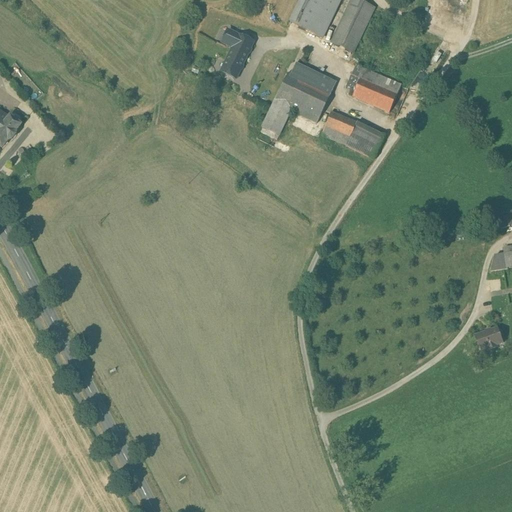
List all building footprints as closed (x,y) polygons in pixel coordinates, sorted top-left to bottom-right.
[(341,0),(299,0),(288,24),(323,40),(341,0)] [(375,9),(355,0),(350,0),(329,44),(352,55),(375,9)] [(448,13),(448,4),(431,4),(431,13),(448,13)] [(255,43),(227,30),(220,46),(230,51),(219,75),(236,83),(255,43)] [(292,63),(261,128),(279,137),(290,114),(317,127),(337,84),(292,63)] [(400,87),(355,67),(345,90),(350,92),(348,96),(388,114),(400,87)] [(0,110),(0,126),(9,116),(0,110)] [(381,136),(331,114),(321,137),(368,158),(381,136)] [(22,126),(9,115),(9,116),(0,126),(0,149),(1,151),(22,126)] [(511,213),(495,219),(498,231),(511,226),(511,213)] [(511,248),(503,250),(504,255),(495,256),(490,273),(511,269),(511,248)] [(485,332),(474,336),(479,351),(488,348),(489,351),(498,348),(497,347),(505,344),(498,327),(491,329),(491,328),(485,331),(485,332)]
